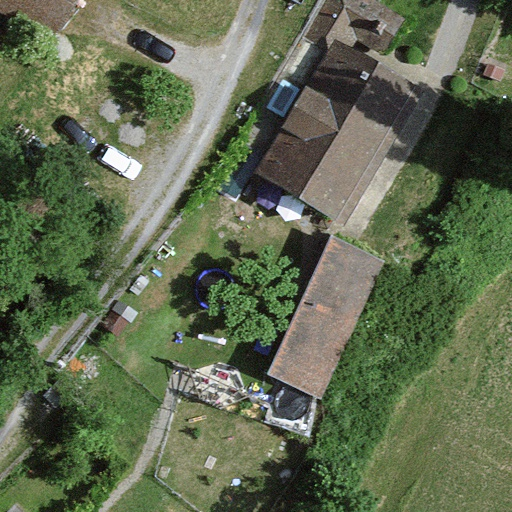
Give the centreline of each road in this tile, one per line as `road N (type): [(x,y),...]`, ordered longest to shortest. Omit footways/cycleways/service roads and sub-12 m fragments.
road 1 (track): [(0,427),(140,237),(253,0)]
road 2 (track): [(374,234),(447,103),(480,0)]
